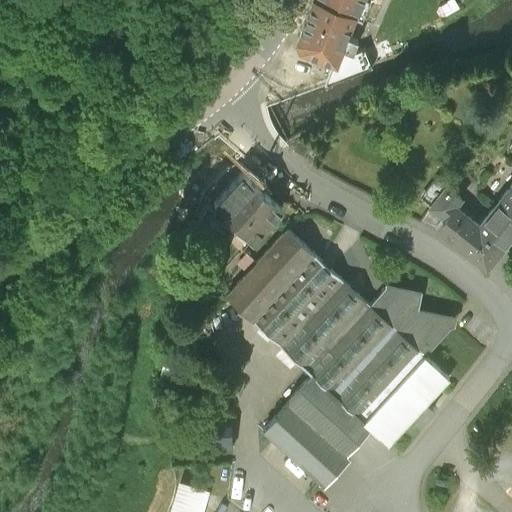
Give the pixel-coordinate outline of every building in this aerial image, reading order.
[(329,0),(318,0),(297,49),(347,70),(370,17),(329,0)] [(329,0),(370,17),(377,0),(329,0)] [(279,206),(244,174),(244,173),(242,172),(214,203),(226,215),(222,219),(234,230),(238,226),(252,239),(281,207),(280,206),(279,206)] [(480,226),(455,207),(461,199),(436,179),(421,199),(444,218),(433,232),(483,271),(504,245),(480,226)] [(511,187),(480,226),(504,245),(511,234),(511,187)] [(370,363),(401,330),(372,303),(287,227),(256,262),(318,317),(370,363)] [(318,317),(256,262),(227,294),(289,350),(318,317)] [(384,289),(372,303),(401,330),(427,353),(448,329),(454,329),(453,318),(417,310),(421,292),(384,284),(384,289)] [(370,363),(318,317),(289,350),(312,371),(311,372),(339,397),(370,363)] [(427,353),(401,330),(370,363),(339,397),(367,422),(390,443),(452,375),(427,353)] [(367,422),(339,397),(311,372),(284,400),(342,450),(367,422)] [(349,456),(342,450),(284,400),(259,428),(323,485),(349,456)] [(234,448),(230,417),(196,422),(200,453),(234,448)] [(176,477),(166,511),(200,511),(207,484),(176,477)]
